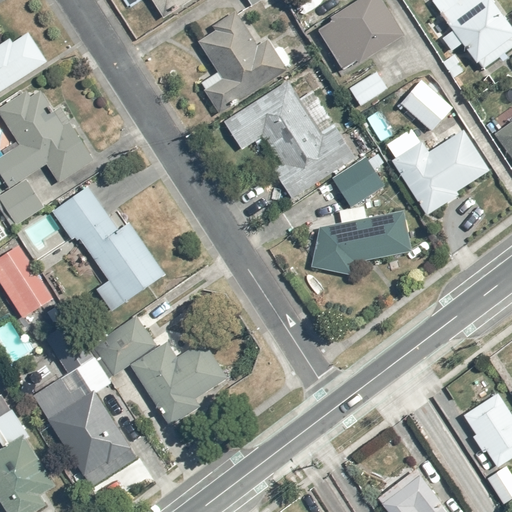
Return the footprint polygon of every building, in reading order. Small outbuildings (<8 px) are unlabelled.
[(154,0),(164,16),(190,0),(154,0)] [(405,35),(384,0),(359,0),(316,24),(342,70),(405,35)] [(511,47),(511,26),(493,0),(434,0),(482,69),(511,47)] [(220,116),(295,62),(280,42),(275,45),(270,39),(265,43),(241,9),(200,39),(220,67),(197,84),(220,116)] [(0,90),(47,61),(29,32),(14,41),(12,37),(0,44),(0,90)] [(388,88),(376,71),(349,89),(360,106),(388,88)] [(420,79),(399,102),(432,131),(453,107),(420,79)] [(299,98),(288,81),(225,121),(243,149),(263,136),(279,162),(272,166),(292,198),(356,157),(313,89),(299,98)] [(0,198),(18,226),(52,204),(40,186),(35,190),(26,176),(46,162),(60,184),(96,160),(62,107),(57,110),(44,91),(34,98),(28,90),(0,109),(22,142),(0,157),(0,172),(11,188),(0,195),(0,198)] [(511,119),(493,131),(511,160),(511,119)] [(417,145),(406,130),(389,141),(400,157),(393,161),(429,215),(461,194),(458,189),(490,168),(464,130),(442,145),(434,133),(417,145)] [(347,200),(352,207),(386,185),(367,156),(333,178),(347,200)] [(111,216),(89,185),(53,211),(74,239),(79,235),(110,280),(98,288),(114,311),(166,273),(120,209),(111,216)] [(366,218),(363,206),(338,211),(340,223),(333,224),(321,222),(312,267),(359,275),(362,260),(413,250),(404,209),(373,216),(366,218)] [(55,297),(20,242),(0,254),(0,280),(24,317),(55,297)] [(158,340),(140,313),(97,342),(117,372),(129,364),(171,425),(201,405),(198,401),(229,380),(214,359),(206,364),(195,347),(182,356),(167,334),(158,340)] [(113,383),(96,356),(62,379),(34,397),(94,486),(138,457),(97,393),(113,383)] [(511,410),(501,392),(466,413),(478,434),(474,437),(484,454),(488,451),(497,466),(511,457),(511,410)] [(40,494),(57,485),(28,437),(31,435),(16,410),(0,419),(0,440),(4,447),(0,449),(0,498),(8,511),(34,511),(47,505),(40,494)] [(511,498),(511,473),(507,465),(488,477),(505,503),(511,498)] [(452,511),(421,468),(382,495),(394,511),(452,511)]
